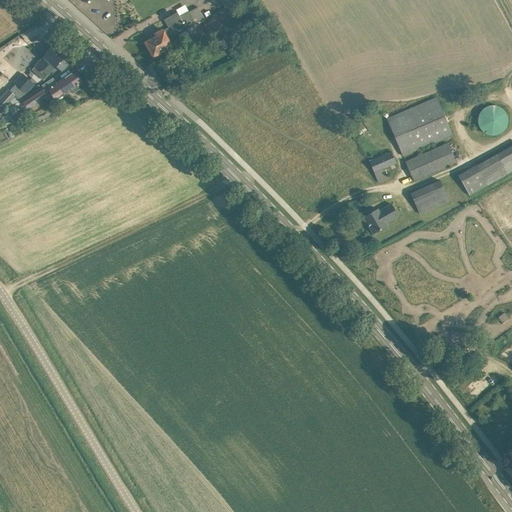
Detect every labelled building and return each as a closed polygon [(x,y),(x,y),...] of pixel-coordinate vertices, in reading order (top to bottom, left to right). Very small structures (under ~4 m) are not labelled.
[(241,18),(251,12),(247,5),(238,11),(241,18)] [(145,42),(149,49),(160,44),(204,19),(198,7),(180,17),(182,21),(162,31),(154,35),(155,36),(145,42)] [(160,44),(149,49),(153,57),(164,51),(165,53),(173,49),(173,48),(191,38),(194,42),(218,29),(211,16),(204,20),(204,19),(160,44)] [(218,47),(215,42),(214,40),(208,44),(211,51),(218,47)] [(51,46),(48,50),(42,56),(43,57),(35,65),(43,72),(43,71),(48,75),(56,67),(62,72),(69,64),(63,59),(64,57),(51,46)] [(56,100),(70,90),(71,92),(74,93),(79,89),(77,86),(82,82),(77,75),(74,71),(55,84),(49,88),(53,95),(56,100)] [(14,84),(26,95),(35,85),(22,74),(13,83),(14,84)] [(30,92),(20,99),(21,100),(25,107),(46,92),(41,85),(38,88),(37,88),(30,92)] [(8,90),(7,89),(0,97),(0,108),(2,110),(9,102),(11,105),(12,106),(15,104),(21,100),(20,99),(9,89),(8,90)] [(435,98),(405,111),(387,119),(402,156),(451,135),(435,98)] [(488,106),(486,107),(483,109),(481,111),(478,115),(478,119),(478,122),(479,128),(483,132),(487,134),(492,135),(497,135),(501,133),(504,130),(506,126),(507,123),(507,120),(507,115),(504,111),(501,108),(497,106),(494,105),(491,105),(488,106)] [(456,162),(448,143),(405,162),(414,181),(456,162)] [(511,144),(457,175),(469,195),(511,171),(511,144)] [(378,182),(385,179),(388,178),(386,174),(389,173),(387,166),(395,163),(391,152),(369,161),(374,172),(378,182)] [(420,212),(451,201),(443,179),(412,191),(420,212)] [(373,234),(377,231),(387,226),(386,223),(404,213),(397,201),(379,211),(377,209),(363,217),(373,234)]
